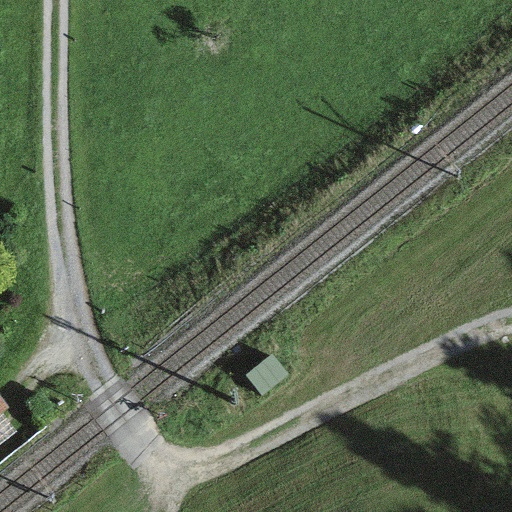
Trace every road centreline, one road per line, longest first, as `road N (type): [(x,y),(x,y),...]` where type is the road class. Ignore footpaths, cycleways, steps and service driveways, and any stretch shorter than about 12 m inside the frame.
road 1 (track): [(54,0),(56,195),(72,303),(113,412),(173,466)]
road 2 (track): [(173,466),(214,463),(448,344),(511,321)]
